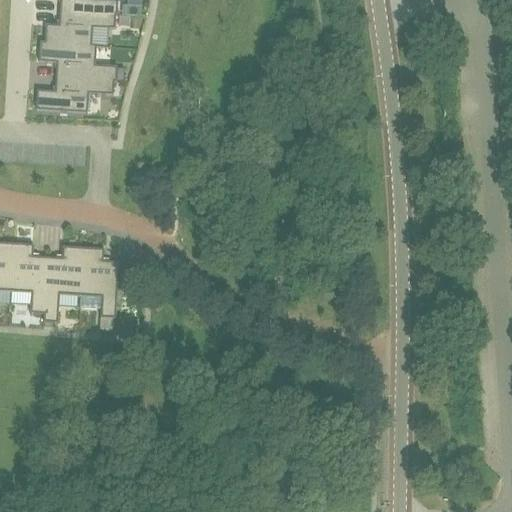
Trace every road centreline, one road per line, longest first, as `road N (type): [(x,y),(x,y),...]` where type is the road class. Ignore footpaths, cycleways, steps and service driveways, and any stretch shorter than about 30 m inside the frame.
road 1 (secondary): [(401,352),(396,158),(377,0)]
road 2 (residential): [(401,352),(340,350),(274,330),(219,300),(159,240),(92,214)]
road 3 (residential): [(92,214),(101,136),(13,132)]
road 4 (secondary): [(398,511),(401,352)]
road 5 (residential): [(20,0),(13,132)]
